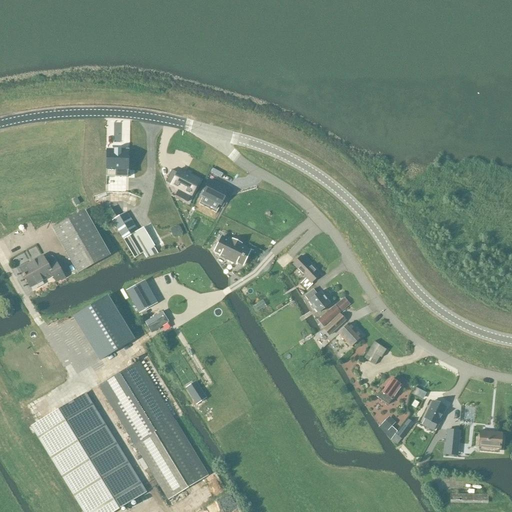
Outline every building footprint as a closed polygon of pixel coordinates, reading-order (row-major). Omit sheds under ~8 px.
[(106,152),(105,178),(127,178),(127,152),(120,152),(120,150),(117,150),(113,150),(113,152),(106,152)] [(173,167),(170,174),(193,186),(199,175),(180,165),(177,169),(173,167)] [(211,182),(202,197),(221,207),(229,192),(211,182)] [(52,229),(78,275),(110,256),(84,211),(52,229)] [(126,212),(113,220),(124,239),(138,231),(126,212)] [(138,231),(124,239),(135,258),(143,253),(146,258),(157,254),(153,247),(155,246),(144,228),(138,231)] [(239,243),(234,241),(232,240),(232,242),(222,237),(215,252),(229,258),(228,260),(235,264),(236,262),(239,263),(242,257),(243,258),(244,256),(243,255),(246,249),(240,246),(241,244),(239,243)] [(21,269),(20,269),(23,275),(22,275),(23,277),(24,277),(30,287),(52,275),(56,282),(64,277),(52,256),(45,260),(43,257),(36,261),(36,262),(21,270),(21,269)] [(300,284),(307,290),(312,284),(311,283),(320,275),(301,256),(293,264),(306,278),(300,284)] [(144,281),(126,291),(139,314),(157,303),(144,281)] [(308,301),(318,314),(330,304),(320,291),(317,294),(313,289),(305,295),(309,300),(308,301)] [(107,296),(73,317),(99,361),(134,340),(107,296)] [(336,305),(342,312),(350,305),(344,298),(336,305)] [(252,307),(256,313),(266,307),(263,301),(252,307)] [(318,320),(324,327),(330,322),(341,312),(335,306),(318,320)] [(340,314),(323,331),(329,336),(345,320),(340,314)] [(338,334),(351,347),(362,337),(349,324),(338,334)] [(374,342),(369,350),(380,357),(382,358),(386,350),(374,342)] [(380,357),(369,350),(364,358),(375,365),(380,357)] [(99,387),(168,500),(208,476),(139,363),(99,387)] [(381,400),(388,405),(392,399),(402,386),(392,379),(383,391),(381,389),(376,397),(381,400)] [(195,382),(185,387),(195,403),(204,397),(195,382)] [(114,511),(144,494),(84,395),(32,426),(84,511),(114,511)] [(432,401),(424,418),(437,424),(445,407),(432,401)] [(388,417),(381,424),(394,436),(397,431),(392,426),(395,423),(388,417)] [(407,420),(396,434),(401,438),(412,424),(407,420)] [(479,447),(500,449),(501,432),(480,430),(480,434),(479,447)] [(448,432),(446,446),(457,447),(459,433),(448,432)] [(450,502),(450,503),(488,504),(488,495),(461,494),(450,494),(450,502)]
